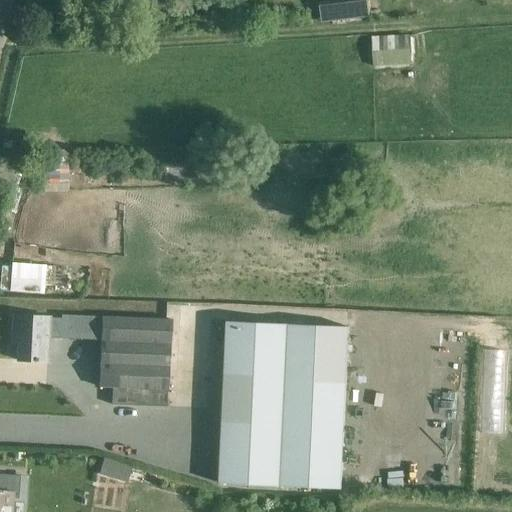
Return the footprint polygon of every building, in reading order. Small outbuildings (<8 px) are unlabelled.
[(337,21),(370,18),(368,0),(367,0),(335,3),(337,21)] [(425,33),(425,51),(450,51),(449,33),(425,33)] [(407,36),(340,40),(341,62),(373,60),(374,72),(409,70),(407,36)] [(45,191),(68,190),(67,157),(43,158),(45,191)] [(11,263),(9,291),(43,294),(43,285),(53,286),(53,285),(57,285),(58,270),(54,270),(54,266),(11,263)] [(46,361),(47,338),(99,341),(97,387),(112,388),(111,405),(167,407),(167,390),(171,318),(60,315),(60,318),(12,315),(11,342),(17,343),(16,359),(46,361)] [(349,327),(225,322),(218,483),(341,489),(349,327)] [(484,346),(485,372),(494,372),(494,346),(484,346)] [(133,466),(104,458),(99,475),(127,484),(133,466)] [(0,511),(9,511),(11,499),(17,499),(19,476),(0,474),(0,511)]
